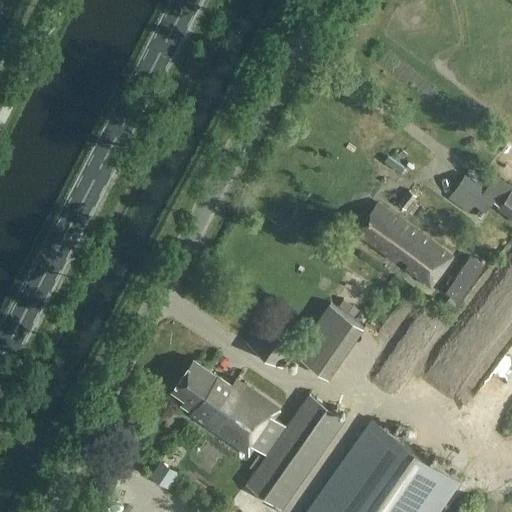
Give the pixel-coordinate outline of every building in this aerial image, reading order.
[(499,204),(511,213),(511,185),(497,174),(486,188),(469,175),(458,190),(486,211),(496,198),(501,202),(499,204)] [(410,262),(406,268),(431,286),(452,256),(378,203),(356,232),(396,261),(400,255),(410,262)] [(423,315),(434,325),(442,316),(431,306),(423,315)] [(247,341),(285,367),(300,344),(263,318),(247,341)] [(190,413),(250,454),(256,445),(267,453),(246,483),(281,507),(344,417),(310,393),(287,426),(275,418),(281,410),(236,379),(232,385),(195,359),(173,390),(186,399),(182,404),(191,411),(190,413)] [(373,419),(307,511),(437,511),(460,480),(373,419)]
